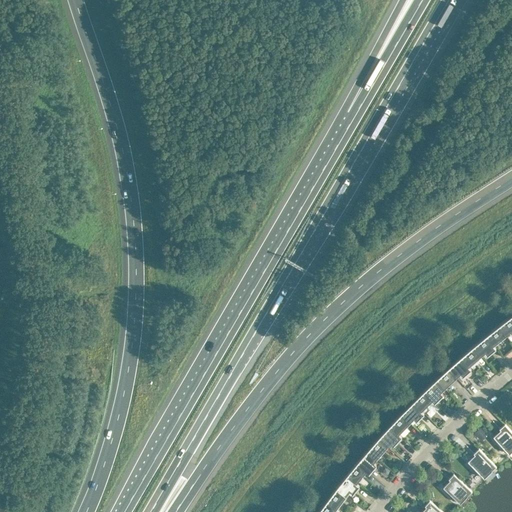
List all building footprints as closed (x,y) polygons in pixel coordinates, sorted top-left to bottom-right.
[(511,316),(511,315),(504,320),(498,325),(506,335),(510,332),(511,334),(511,316)] [(499,340),(506,335),(498,325),(491,330),(485,335),(493,345),(494,345),(499,340)] [(496,348),(494,345),(493,345),(485,335),(479,340),(472,346),(481,356),(485,352),(487,355),(496,348)] [(473,363),(481,356),(472,346),(466,351),(460,356),(469,366),(473,363)] [(471,369),(469,366),(460,356),(454,361),(448,367),(456,377),(461,373),(463,376),(471,369)] [(451,382),(456,378),(456,377),(448,367),(441,373),(436,378),(445,388),(451,382)] [(443,394),(441,392),(445,388),(436,378),(429,385),(424,390),(433,399),(433,400),(435,402),(443,394)] [(421,411),(422,410),(429,403),(433,400),(433,399),(424,390),(418,396),(412,401),(421,411)] [(416,421),(424,413),(422,410),(421,411),(412,401),(405,409),(401,413),(410,422),(414,418),(416,421)] [(404,429),(410,422),(401,413),(396,417),(389,425),(399,434),(404,429)] [(511,431),(505,424),(499,428),(500,430),(493,436),(494,437),(495,440),(496,441),(497,443),(498,444),(499,446),(501,448),(503,447),(509,454),(511,450),(511,431)] [(402,436),(399,434),(389,425),(384,431),(378,437),(388,446),(392,442),(394,444),(402,436)] [(473,438),(480,446),(487,441),(480,433),(473,438)] [(382,452),(387,447),(388,446),(378,437),(372,444),(367,449),(377,458),(382,452)] [(479,448),(478,448),(474,453),(475,454),(468,461),(469,462),(469,463),(470,465),(471,466),(472,468),(474,471),(476,473),(477,471),(484,478),(496,466),(496,467),(497,466),(479,448)] [(374,462),(377,458),(367,449),(361,456),(357,462),(367,470),(367,471),(369,473),(376,464),(374,462)] [(357,483),(363,475),(367,471),(367,470),(357,462),(351,469),(346,475),(357,483)] [(472,491),(453,473),(448,479),(450,480),(443,487),(444,488),(445,489),(445,491),(446,492),(447,493),(448,495),(450,496),(451,498),(453,497),(460,503),(471,491),(472,491)] [(360,485),(357,483),(346,475),(342,480),(336,488),(346,496),(350,491),(353,494),(360,485)] [(343,501),(346,496),(336,488),(332,493),(326,501),(337,509),(337,508),(343,501)] [(443,511),(429,500),(425,505),(426,507),(421,511),(443,511)] [(338,511),(340,510),(337,508),(337,509),(326,501),(321,507),(317,511),(338,511)]
